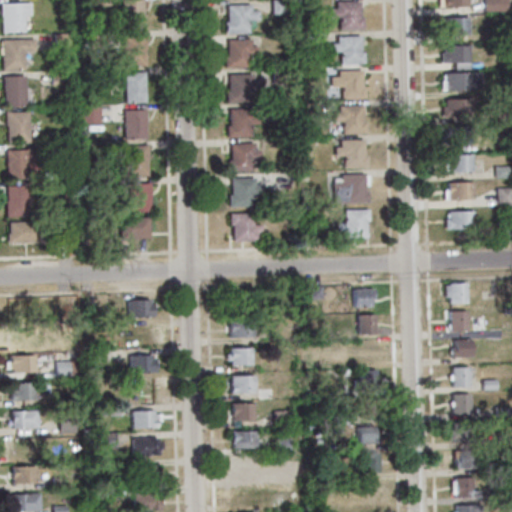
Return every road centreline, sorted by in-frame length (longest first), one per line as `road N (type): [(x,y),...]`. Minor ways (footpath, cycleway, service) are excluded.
road 1 (residential): [(511,259),(0,276)]
road 2 (residential): [(194,511),(179,0)]
road 3 (residential): [(415,511),(401,0)]
